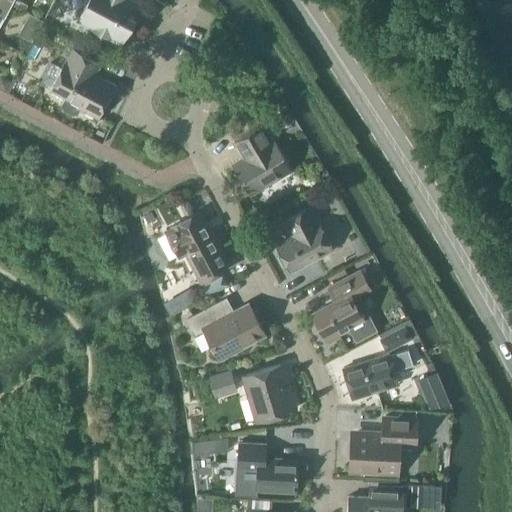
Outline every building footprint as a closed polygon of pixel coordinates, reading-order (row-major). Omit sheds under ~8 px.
[(0,0),(0,14),(4,17),(12,3),(5,0),(0,0)] [(121,41),(125,33),(134,16),(128,13),(134,0),(88,0),(79,19),(121,41)] [(100,64),(72,49),(51,88),(65,96),(61,104),(64,109),(71,113),(78,113),(81,108),(97,117),(113,86),(94,76),(100,64)] [(0,75),(0,88),(4,91),(10,80),(0,75)] [(282,99),(267,108),(279,130),(295,121),(283,102),(282,99)] [(234,165),(250,192),(290,168),(274,141),(272,142),(262,125),(235,141),(245,158),(234,165)] [(276,244),(291,271),(333,248),(318,221),(316,222),(308,207),(285,220),(293,235),(276,244)] [(200,211),(173,225),(174,228),(167,231),(179,255),(186,251),(202,280),(225,268),(215,248),(218,246),(200,211)] [(357,339),(376,329),(368,314),(363,316),(352,296),(370,287),(360,269),(328,286),(335,299),(312,311),(328,341),(339,335),(337,331),(349,325),(357,339)] [(223,273),(199,286),(205,296),(229,284),(223,273)] [(188,318),(196,333),(204,329),(219,358),(265,333),(249,303),(231,313),(229,309),(219,314),(214,304),(188,318)] [(410,323),(381,338),(387,350),(416,335),(410,323)] [(408,349),(389,355),(389,353),(343,368),(353,397),(398,382),(394,370),(413,364),(408,349)] [(260,419),(295,408),(282,364),(244,375),(250,394),(252,394),(260,419)] [(236,389),(231,370),(210,376),(215,395),(236,389)] [(437,372),(419,379),(431,407),(451,405),(450,403),(449,400),(448,397),(437,372)] [(349,468),(399,470),(400,442),(416,443),(417,419),(383,417),(382,433),(356,432),(354,458),(350,457),(349,468)] [(228,437),(216,439),(217,452),(228,450),(228,437)] [(256,488),(296,490),(298,460),(265,458),(266,444),(239,442),(237,468),(257,469),(256,488)] [(348,495),(347,511),(397,511),(397,507),(403,507),(404,486),(378,485),(377,500),(369,499),(369,497),(348,495)]
